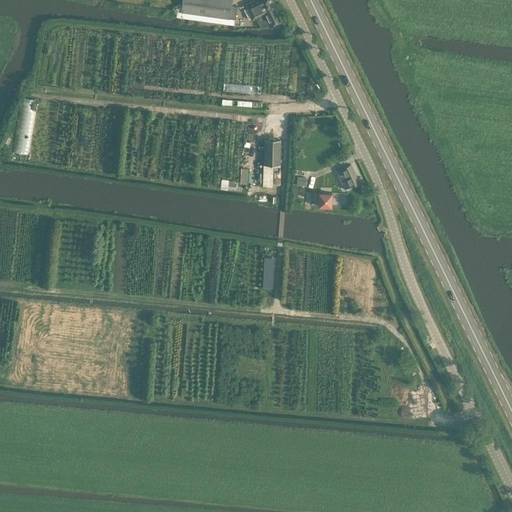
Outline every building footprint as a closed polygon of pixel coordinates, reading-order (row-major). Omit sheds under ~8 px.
[(177,14),(176,21),(229,28),(229,22),(236,23),(237,12),(231,11),(232,0),(183,0),(181,15),(177,14)] [(271,0),(262,0),(246,8),(253,23),(257,21),(262,31),(272,31),(272,32),(284,26),(278,15),(271,0)] [(30,160),(39,98),(24,96),(15,158),(30,160)] [(6,138),(3,144),(9,147),(12,141),(6,138)] [(278,168),(280,168),(280,143),(265,143),(264,168),(273,168),(272,189),(277,189),(278,168)] [(250,182),(251,166),(242,166),(241,182),(250,182)] [(362,189),(353,172),(339,179),(348,196),(362,189)] [(298,181),(297,189),(306,190),(307,182),(298,181)] [(222,182),(221,192),(228,193),(229,183),(222,182)] [(332,196),(318,196),(318,209),(332,210),(332,196)]
